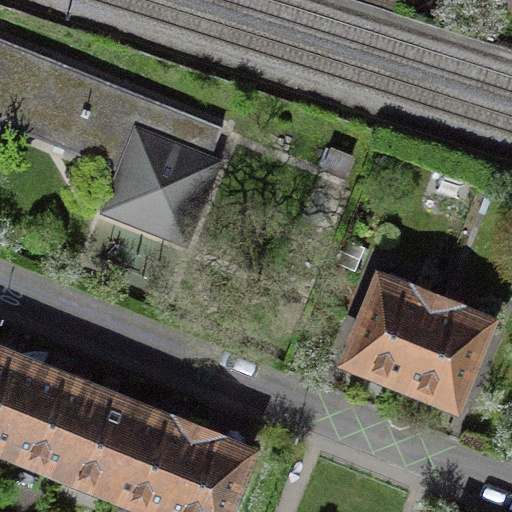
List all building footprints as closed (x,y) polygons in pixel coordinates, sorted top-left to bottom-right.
[(358,0),(395,12),(398,0),(358,0)] [(511,0),(498,0),(497,5),(511,9),(511,0)] [(56,61),(50,73),(0,52),(0,122),(118,170),(101,211),(186,245),(188,240),(186,240),(217,164),(218,165),(220,161),(210,157),(217,140),(223,127),(147,97),(142,110),(88,88),(94,76),(56,61)] [(410,291),(381,279),(349,359),(375,369),(401,380),(436,296),(412,286),(410,291)] [(459,306),(436,296),(401,380),(428,391),(454,402),(487,322),(457,310),(459,306)] [(15,359),(0,352),(0,446),(9,450),(41,369),(15,359)] [(67,380),(41,369),(9,450),(60,470),(93,390),(67,380)] [(118,400),(93,390),(60,470),(112,491),(144,411),(118,400)] [(170,421),(144,411),(112,491),(163,511),(196,431),(170,421)] [(221,442),(196,431),(163,511),(164,511),(222,511),(247,452),(221,442)]
